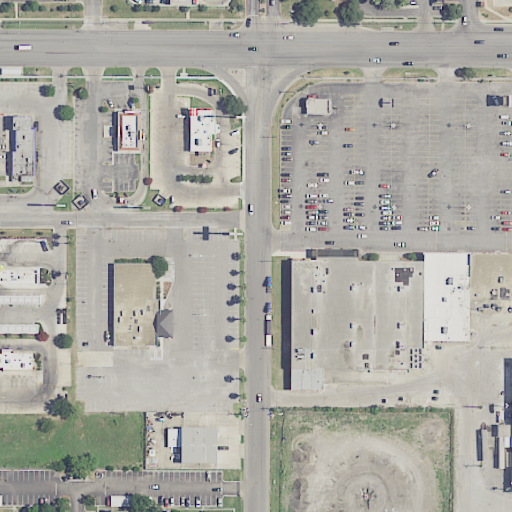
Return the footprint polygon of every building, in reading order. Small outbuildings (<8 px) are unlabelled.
[(329,98),(305,98),(305,114),(329,114),(329,98)] [(190,151),(190,110),(212,110),(212,122),(214,122),(215,134),(211,134),(211,151),(190,151)] [(118,150),(117,111),(139,111),(140,150),(118,150)] [(13,116),(31,116),(31,129),(32,129),(33,181),(21,181),(21,175),(12,175),(12,152),(16,152),(16,130),(13,130),(13,116)] [(3,266),(3,252),(34,252),(34,266),(3,266)] [(469,340),(422,340),(423,260),(423,252),(469,252),(469,298),(469,340)] [(511,298),(469,298),(469,252),(511,252),(511,298)] [(422,369),(289,368),(290,260),(316,260),(316,256),(357,256),(357,260),(423,260),(422,340),(422,369)] [(113,346),(113,263),(155,263),(155,299),(160,299),(159,337),(155,337),(155,346),(113,346)] [(0,283),(36,284),(36,268),(0,268),(0,283)] [(0,295),(0,304),(40,304),(40,295),(0,295)] [(0,324),(0,332),(37,333),(38,324),(0,324)] [(3,370),(3,367),(0,367),(0,353),(1,353),(1,350),(13,350),(13,352),(32,352),(32,371),(3,370)] [(511,511),(511,359),(510,359),(511,424),(497,425),(497,438),(511,438),(511,492),(511,511)] [(181,462),(181,427),(216,427),(216,462),(181,462)]
